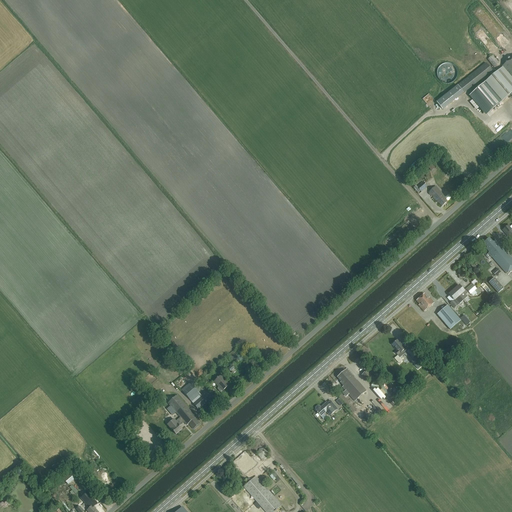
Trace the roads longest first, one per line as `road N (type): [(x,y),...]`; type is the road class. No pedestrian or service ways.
road 1 (unclassified): [(112,511),(511,157)]
road 2 (primary): [(159,511),(511,195)]
road 3 (unknown): [(244,0),(436,224)]
